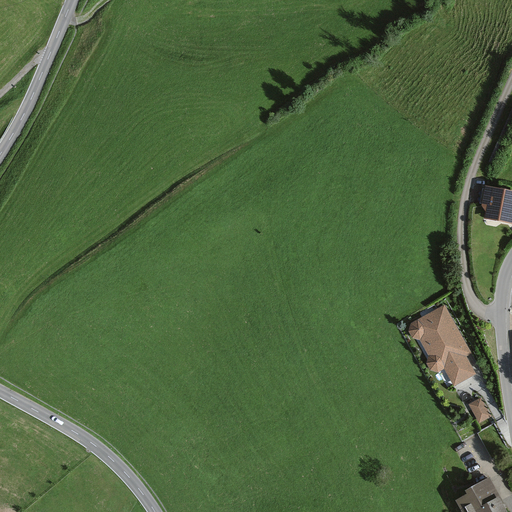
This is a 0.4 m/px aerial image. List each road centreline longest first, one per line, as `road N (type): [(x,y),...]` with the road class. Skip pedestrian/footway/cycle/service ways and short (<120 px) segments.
road 1 (residential): [(498,317),(471,300),(461,231),(466,185),(511,79)]
road 2 (tertiary): [(155,511),(104,454),(0,391)]
road 3 (tertiary): [(0,152),(71,0)]
